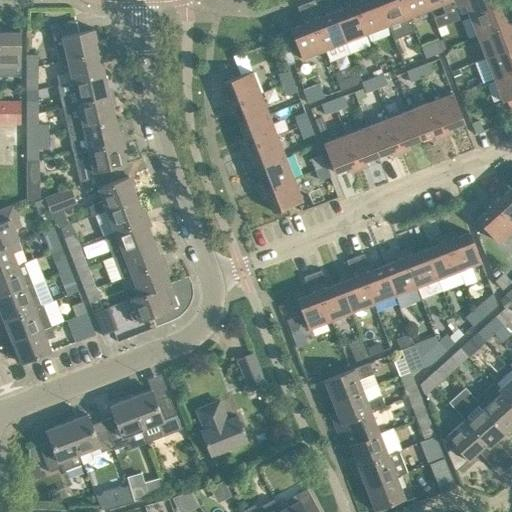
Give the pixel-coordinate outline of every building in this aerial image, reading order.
[(345,41),(334,11),(321,16),(315,0),(312,0),(306,2),(324,49),(345,41)] [(345,41),(367,32),(354,0),(343,0),(346,7),(334,11),(345,41)] [(388,24),(378,0),(354,0),(367,32),(388,24)] [(415,31),(409,16),(403,0),(378,0),(388,24),(394,39),(415,31)] [(430,7),(427,0),(403,0),(409,16),(430,7)] [(427,0),(430,7),(441,3),(445,13),(433,17),(438,27),(460,19),(457,10),(458,6),(455,4),(452,0),(427,0)] [(498,3),(497,0),(463,0),(469,14),(498,3)] [(302,57),(324,49),(306,2),(297,6),(304,23),(291,28),(302,57)] [(511,12),(503,16),(503,15),(498,3),(469,14),(477,36),(511,22),(511,12)] [(59,61),(66,59),(99,51),(94,28),(78,32),(75,20),(51,25),(59,61)] [(511,38),(510,33),(511,32),(511,22),(477,36),(486,57),(511,46),(511,38)] [(20,31),(0,31),(0,75),(21,76),(20,64),(20,51),(20,31)] [(436,41),(421,47),(425,57),(440,51),(436,41)] [(511,46),(486,57),(494,78),(511,71),(511,46)] [(59,84),(105,74),(99,51),(66,59),(69,71),(57,74),(59,84)] [(27,67),(37,67),(37,54),(27,54),(27,67)] [(421,77),(432,73),(428,61),(417,66),(421,77)] [(410,82),(421,77),(417,66),(405,70),(410,82)] [(27,78),(37,78),(37,67),(27,67),(27,78)] [(340,68),(333,71),(338,83),(340,90),(356,83),(360,76),(357,69),(349,72),(350,73),(343,76),(340,68)] [(283,84),(294,80),(289,69),(279,73),(283,84)] [(459,69),(452,72),(455,81),(462,78),(459,69)] [(226,106),(261,92),(252,70),(223,82),(228,95),(222,97),(226,106)] [(511,71),(494,78),(502,100),(507,99),(511,110),(511,109),(511,71)] [(372,77),(376,88),(387,83),(383,73),(372,77)] [(59,84),(57,85),(60,94),(63,107),(110,96),(105,74),(59,84)] [(365,92),(376,88),(372,77),(362,81),(364,87),(365,92)] [(294,80),(283,84),(287,95),(297,91),(294,80)] [(319,82),(302,88),(308,103),(324,97),(319,82)] [(240,125),(269,114),(261,92),(226,106),(229,115),(235,113),(240,125)] [(464,122),(457,103),(453,92),(431,101),(444,136),(453,132),(451,127),(464,122)] [(333,98),(337,110),(347,106),(343,95),(333,98)] [(68,129),(115,118),(110,96),(63,107),(68,129)] [(27,105),(27,114),(38,114),(38,105),(38,101),(38,97),(27,97),(27,101),(27,105)] [(325,114),(337,110),(333,98),(321,103),(325,114)] [(0,123),(21,123),(21,100),(0,100),(0,123)] [(435,139),(444,136),(431,101),(409,109),(421,138),(433,134),(435,139)] [(408,143),(421,138),(409,109),(388,117),(402,152),(410,149),(408,143)] [(299,127),(310,122),(305,111),(294,115),(299,127)] [(27,123),(27,125),(38,125),(38,114),(27,114),(27,123)] [(242,148),(277,135),(269,114),(240,125),(245,137),(239,140),(242,148)] [(322,115),(314,119),(320,133),(328,130),(322,115)] [(393,156),(402,152),(388,117),(367,126),(378,155),(391,150),(393,156)] [(73,152),(120,141),(115,118),(68,129),(71,142),(73,152)] [(476,134),(487,129),(482,118),(471,122),(476,134)] [(310,122),(299,127),(303,137),(314,133),(310,122)] [(366,160),(378,155),(367,126),(346,134),(359,169),(368,165),(366,160)] [(30,127),(29,146),(46,146),(46,128),(30,127)] [(350,172),(359,169),(346,134),(324,143),(335,172),(348,167),(350,172)] [(256,168),(285,156),(277,135),(242,148),(246,157),(251,155),(256,168)] [(94,171),(125,164),(120,141),(73,152),(80,181),(96,177),(94,171)] [(27,162),(38,161),(38,148),(27,148),(27,162)] [(316,169),(326,165),(321,154),(312,157),(316,169)] [(259,191),(294,178),(285,156),(256,168),(261,180),(255,182),(259,191)] [(27,162),(27,172),(38,172),(38,161),(27,162)] [(326,165),(316,169),(320,179),(329,175),(326,165)] [(95,214),(137,198),(128,176),(98,187),(103,200),(89,205),(92,215),(95,214)] [(294,178),(259,191),(262,200),(268,198),(273,211),(302,200),(294,178)] [(45,197),(50,208),(52,212),(77,202),(71,187),(45,197)] [(511,221),(511,187),(502,196),(498,192),(491,198),(511,221)] [(39,212),(50,208),(45,197),(34,201),(39,212)] [(103,235),(105,235),(145,219),(137,198),(95,214),(103,235)] [(498,241),(511,228),(511,221),(491,198),(484,204),(488,209),(477,218),(498,241)] [(0,246),(19,240),(14,228),(21,225),(20,222),(13,204),(0,208),(0,246)] [(114,256),(153,240),(145,219),(105,235),(114,256)] [(58,237),(54,226),(42,230),(47,241),(58,237)] [(481,261),(469,231),(456,237),(454,231),(445,234),(459,269),(481,261)] [(76,233),(64,237),(69,249),(80,244),(76,233)] [(437,277),(459,269),(445,234),(436,238),(438,243),(426,248),(437,277)] [(0,271),(18,265),(13,252),(22,248),(19,240),(0,246),(0,271)] [(122,277),(132,273),(162,262),(153,240),(114,256),(122,277)] [(77,270),(89,266),(80,244),(69,249),(77,270)] [(412,248),(403,251),(416,286),(417,285),(422,298),(442,290),(437,277),(426,248),(414,253),(412,248)] [(396,260),(383,265),(395,294),(399,307),(421,299),(416,286),(403,251),(394,254),(396,260)] [(395,294),(383,265),(371,270),(364,253),(355,256),(373,302),(395,294)] [(352,311),(373,302),(355,256),(346,260),(353,277),(341,281),(352,311)] [(66,258),(55,262),(59,273),(71,269),(66,258)] [(170,284),(170,283),(162,262),(132,273),(140,294),(167,284),(167,285),(170,284)] [(29,274),(22,276),(18,265),(0,271),(0,296),(33,283),(29,274)] [(71,269),(59,273),(63,284),(75,279),(71,269)] [(352,311),(341,281),(328,286),(321,269),(313,273),(331,319),(352,311)] [(502,288),(511,280),(504,272),(495,280),(502,288)] [(308,328),(331,319),(313,273),(304,276),(310,293),(297,298),(308,328)] [(93,276),(81,281),(85,291),(97,287),(93,276)] [(41,304),(33,284),(33,283),(0,296),(0,309),(4,319),(34,307),(41,304)] [(170,292),(167,285),(167,284),(140,294),(130,298),(135,311),(130,313),(134,322),(178,305),(173,290),(170,292)] [(85,291),(89,302),(101,298),(97,287),(85,291)] [(72,317),(87,311),(82,301),(71,305),(76,315),(72,317)] [(474,309),(482,318),(491,310),(483,301),(474,309)] [(12,341),(51,325),(43,304),(41,304),(34,307),(4,319),(12,341)] [(117,329),(110,310),(109,307),(94,313),(102,335),(117,329)] [(496,315),(504,324),(511,316),(511,315),(505,307),(496,315)] [(473,326),(482,318),(474,309),(465,317),(473,326)] [(95,334),(88,315),(87,311),(72,317),(81,339),(95,334)] [(298,313),(286,318),(291,330),(298,327),(301,320),(298,313)] [(494,332),(504,324),(496,315),(487,324),(494,332)] [(55,335),(51,325),(12,341),(21,363),(51,351),(47,339),(55,335)] [(438,341),(446,349),(454,342),(446,333),(438,341)] [(401,349),(414,344),(411,345),(406,334),(397,338),(401,349)] [(460,347),(468,356),(477,348),(474,344),(477,341),(473,336),(460,347)] [(368,355),(360,337),(348,342),(356,360),(368,355)] [(432,363),(446,349),(438,341),(420,357),(422,366),(432,363)] [(409,371),(411,371),(422,366),(420,357),(414,344),(401,349),(409,371)] [(451,371),(468,356),(460,347),(444,362),(451,371)] [(247,387),(264,380),(253,352),(237,359),(247,387)] [(435,385),(451,371),(444,362),(427,377),(435,385)] [(375,385),(367,363),(354,367),(318,382),(322,392),(328,389),(333,401),(375,385)] [(411,371),(409,371),(404,373),(400,375),(408,397),(419,392),(411,371)] [(511,376),(499,388),(511,401),(511,376)] [(425,394),(435,385),(427,377),(420,383),(423,391),(425,394)] [(511,401),(499,388),(493,382),(475,397),(505,431),(511,425),(511,401)] [(382,395),(379,396),(375,385),(333,401),(338,413),(331,416),(335,425),(371,411),(386,405),(382,395)] [(496,440),(505,431),(475,397),(465,386),(449,401),(459,412),(465,419),(491,449),(490,450),(493,453),(501,445),(496,440)] [(182,429),(176,413),(169,394),(155,399),(151,389),(132,397),(144,428),(158,423),(163,436),(182,429)] [(416,418),(428,414),(419,392),(408,397),(416,418)] [(124,436),(144,428),(132,397),(110,405),(114,415),(104,419),(114,447),(126,443),(124,436)] [(211,454),(246,440),(237,416),(227,420),(219,400),(196,408),(204,429),(201,430),(211,454)] [(350,444),(380,432),(371,411),(335,425),(339,435),(345,432),(350,444)] [(114,447),(104,419),(91,424),(87,414),(68,421),(80,453),(89,450),(92,455),(102,451),(102,452),(114,447)] [(421,441),(436,435),(428,414),(416,418),(424,439),(420,440),(421,441)] [(490,450),(491,449),(465,419),(442,439),(455,470),(478,450),(483,456),(490,450)] [(79,453),(80,453),(68,421),(46,429),(50,440),(39,444),(49,471),(62,467),(63,470),(83,463),(79,453)] [(352,468),(388,454),(380,432),(350,444),(354,456),(348,459),(352,468)] [(429,462),(444,456),(436,435),(421,441),(429,462)] [(291,464),(299,459),(293,448),(282,455),(286,462),(291,464)] [(396,475),(407,471),(398,449),(388,454),(352,468),(355,477),(362,475),(366,487),(396,475)] [(444,457),(429,463),(441,493),(456,487),(444,457)] [(40,466),(30,467),(31,477),(40,477),(40,466)] [(396,475),(366,487),(375,511),(385,511),(387,511),(385,505),(405,497),(396,475)] [(232,484),(237,494),(249,487),(243,477),(232,484)] [(223,479),(211,486),(218,499),(230,493),(223,479)] [(279,510),(280,511),(320,511),(307,488),(289,497),(292,503),(279,510)] [(123,505),(120,496),(109,499),(111,508),(123,505)]
